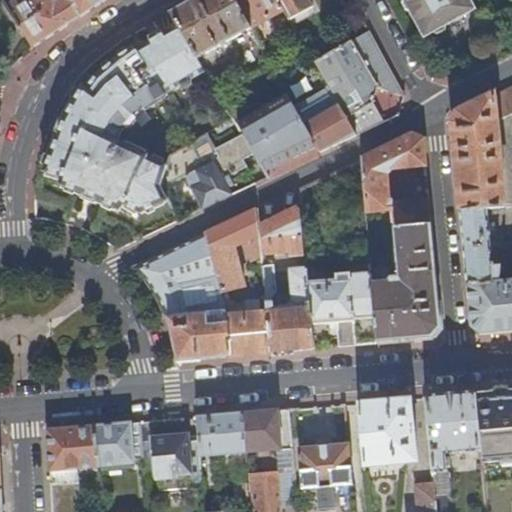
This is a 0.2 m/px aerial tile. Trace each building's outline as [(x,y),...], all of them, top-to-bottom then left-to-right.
[(86,14),(106,0),(59,0),(54,4),(52,0),(19,0),(15,3),(13,0),(3,0),(34,48),(86,14)] [(251,28),(234,0),(194,0),(171,13),(179,26),(199,59),(251,29),(251,28)] [(284,9),(278,0),(234,0),(251,28),(284,9)] [(278,0),(284,9),(290,20),(313,6),(309,0),(278,0)] [(405,0),(415,17),(425,35),(474,8),(469,0),(405,0)] [(199,59),(179,26),(138,50),(136,47),(123,56),(98,75),(88,88),(83,86),(66,117),(44,171),(61,178),(60,187),(80,193),(98,200),(120,212),(125,206),(142,213),(169,200),(164,190),(162,187),(168,167),(118,144),(124,129),(136,116),(145,110),(146,111),(168,98),(166,96),(206,71),(199,59)] [(382,54),(370,32),(315,63),(327,85),(382,54)] [(262,47),(256,36),(246,41),(253,52),(262,47)] [(393,73),(382,54),(327,85),(328,87),(356,137),(376,127),(385,122),(374,103),(379,87),(401,88),(393,73)] [(511,86),(502,91),(459,112),(453,122),(471,327),(482,334),(511,331),(511,280),(506,281),(505,268),(501,268),(501,266),(493,267),(489,211),(507,209),(498,122),(511,115),(511,86)] [(356,137),(328,87),(296,106),(318,146),(322,153),(339,145),(356,137)] [(296,106),(288,94),(237,123),(243,135),(256,154),(265,171),(318,146),(296,106)] [(389,146),(362,158),(364,178),(367,213),(394,211),(398,265),(400,279),(390,279),(389,267),(371,269),(379,344),(406,341),(433,339),(442,328),(436,262),(429,200),(395,204),(390,200),(386,175),(392,168),(426,166),(424,139),(413,134),(389,146)] [(189,180),(203,210),(219,203),(233,196),(230,190),(234,187),(232,182),(230,178),(246,169),(248,167),(244,161),(256,154),(243,135),(216,150),(217,151),(202,160),(192,145),(171,157),(168,167),(162,187),(164,190),(185,179),(189,180)] [(364,178),(362,158),(342,168),(347,183),(364,178)] [(230,178),(232,182),(248,174),(246,169),(230,178)] [(306,255),(302,208),(259,228),(262,255),(291,252),(292,256),(306,255)] [(259,228),(258,209),(231,222),(206,234),(222,293),(247,286),(235,248),(244,244),(253,259),(262,255),(259,228)] [(222,293),(206,234),(135,268),(151,287),(160,301),(167,316),(174,334),(180,362),(208,359),(230,357),(228,317),(226,304),(222,293)] [(273,266),(263,268),(266,296),(276,294),(278,292),(273,266)] [(371,269),(371,267),(350,269),(351,278),(338,279),(338,280),(328,281),(326,271),(308,273),(313,324),(338,323),(340,347),(352,346),(379,344),(371,269)] [(313,324),(308,273),(308,269),(292,271),(294,286),(298,290),(300,305),(296,310),(275,312),(274,303),(267,304),(272,353),(294,351),(315,350),(313,324)] [(228,317),(230,357),(250,355),(272,353),(267,304),(267,301),(226,304),(228,317)] [(511,388),(476,392),(482,450),(483,463),(499,461),(502,466),(511,465),(511,388)] [(482,450),(476,392),(454,394),(427,397),(434,473),(448,471),(446,454),(482,450)] [(418,462),(411,398),(397,400),(359,403),(365,467),(418,462)] [(293,449),(289,409),(270,411),(243,414),(247,453),(293,449)] [(247,453),(243,414),(221,415),(198,417),(200,442),(202,457),(247,453)] [(140,426),(140,423),(131,424),(134,459),(144,458),(142,441),(140,426)] [(134,459),(131,424),(122,425),(89,427),(93,471),(101,471),(131,468),(130,460),(134,459)] [(153,425),(140,426),(142,441),(152,441),(153,439),(154,439),(153,425)] [(77,473),(93,471),(89,427),(40,432),(44,476),(47,475),(77,473)] [(202,457),(200,442),(190,443),(189,435),(154,439),(153,439),(152,441),(155,465),(156,475),(156,477),(157,477),(203,473),(202,463),(202,457)] [(152,441),(142,441),(144,458),(144,465),(155,465),(152,441)] [(353,485),(349,444),(300,448),(303,489),(317,488),(320,509),(336,508),(334,486),(353,485)] [(156,475),(155,465),(144,465),(145,476),(156,475)] [(132,474),(131,468),(101,471),(101,477),(132,474)] [(298,511),(295,474),(278,476),(278,471),(249,474),(249,480),(251,498),(252,511),(298,511)] [(80,511),(77,473),(47,475),(50,511),(80,511)] [(203,477),(203,473),(157,477),(158,490),(204,487),(203,477)] [(448,473),(435,474),(435,483),(438,511),(448,511),(448,497),(451,496),(448,473)] [(251,498),(249,480),(236,482),(236,499),(251,498)] [(438,511),(435,483),(417,484),(419,511),(438,511)]
